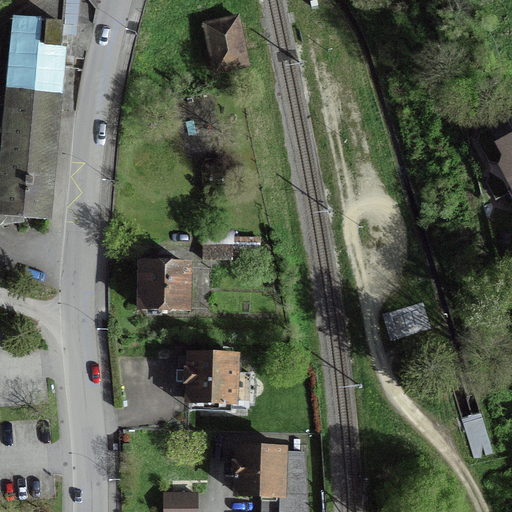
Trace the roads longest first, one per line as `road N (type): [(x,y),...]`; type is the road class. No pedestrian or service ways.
road 1 (residential): [(80,317),(93,114),(116,0)]
road 2 (residential): [(92,511),(80,317)]
